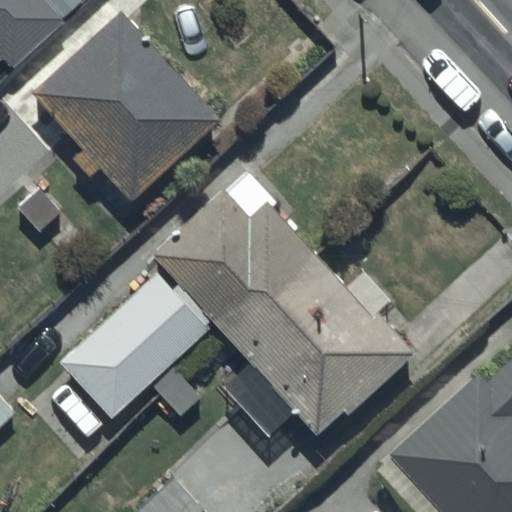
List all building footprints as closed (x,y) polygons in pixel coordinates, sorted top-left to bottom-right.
[(0,0),(0,66),(74,0),(0,0)] [(119,14),(28,96),(78,151),(65,163),(85,185),(96,175),(126,209),(219,126),(119,14)] [(93,315),(49,356),(101,412),(204,320),(241,361),(234,368),(255,390),(262,384),(309,435),(405,346),(371,309),(391,290),(357,252),(337,271),(330,262),(329,263),(291,222),(297,216),(284,202),(275,210),(268,202),(274,196),(239,158),(141,248),(168,278),(163,283),(146,265),(113,296),(108,290),(87,309),(93,315)] [(511,511),(511,357),(485,382),(477,374),(373,471),(411,511),(511,511)] [(241,396),(167,466),(210,511),(254,511),(305,464),(241,396)] [(0,398),(0,430),(16,417),(0,398)] [(200,511),(166,472),(121,511),(200,511)]
